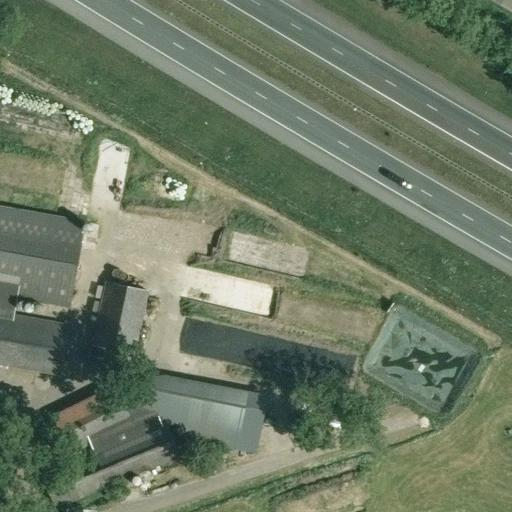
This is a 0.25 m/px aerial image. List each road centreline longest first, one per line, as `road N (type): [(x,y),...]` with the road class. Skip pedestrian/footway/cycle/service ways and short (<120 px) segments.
road 1 (motorway): [(104,0),(511,247)]
road 2 (motorway): [(511,155),(249,0)]
